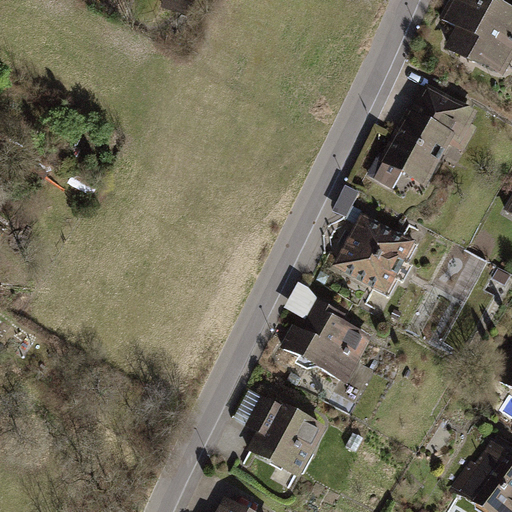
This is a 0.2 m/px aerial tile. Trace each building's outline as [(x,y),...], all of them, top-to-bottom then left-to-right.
[(208,0),(181,0),(177,11),(200,21),(208,0)] [(511,0),(458,0),(447,23),(465,32),(454,53),(511,84),(511,82),(511,15),(505,12),(511,0)] [(486,119),(432,89),(395,156),(388,152),(370,185),(400,201),(410,183),(433,195),(453,157),(462,162),(486,119)] [(424,250),(368,221),(340,274),(396,303),(424,250)] [(345,318),(314,303),(287,356),(352,388),(374,343),(341,326),(345,318)] [(511,391),(511,370),(503,386),(511,391)] [(331,437),(265,402),(249,431),(270,442),(259,462),(304,486),(331,437)] [(511,511),(511,457),(494,446),(477,470),(469,465),(452,490),(484,511),(511,511)]
